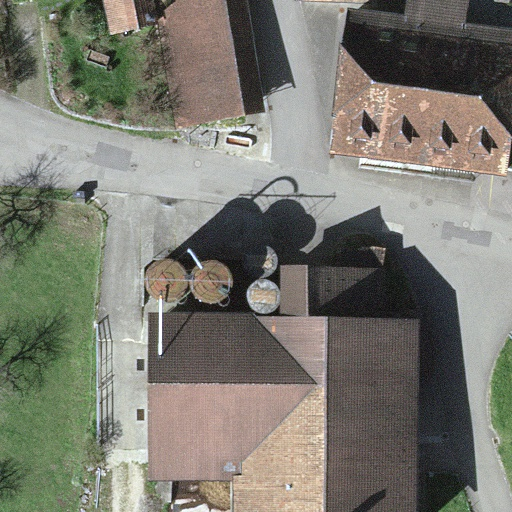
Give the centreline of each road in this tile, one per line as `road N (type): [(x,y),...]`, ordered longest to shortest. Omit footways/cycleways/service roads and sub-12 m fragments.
road 1 (residential): [(47,154),(299,194),(459,230)]
road 2 (residential): [(495,511),(466,376),(459,230)]
road 3 (track): [(271,0),(299,194)]
